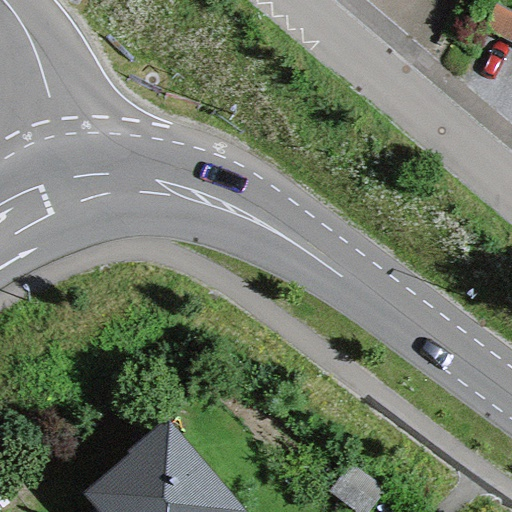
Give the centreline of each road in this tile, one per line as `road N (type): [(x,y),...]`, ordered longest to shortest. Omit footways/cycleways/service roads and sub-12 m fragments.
road 1 (primary): [(511,388),(273,219),(181,176),(70,174)]
road 2 (residential): [(309,0),(511,167)]
road 3 (residential): [(70,174),(41,61),(5,0)]
